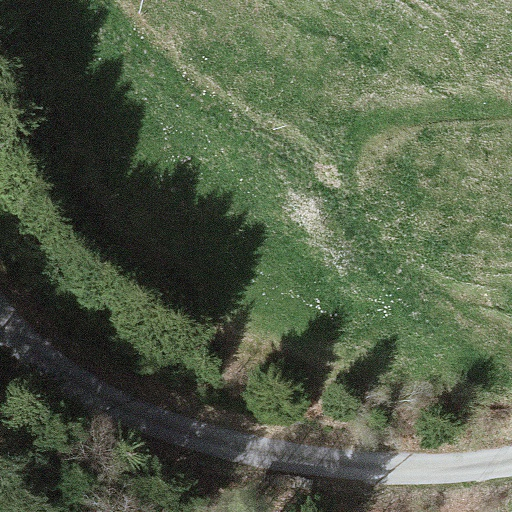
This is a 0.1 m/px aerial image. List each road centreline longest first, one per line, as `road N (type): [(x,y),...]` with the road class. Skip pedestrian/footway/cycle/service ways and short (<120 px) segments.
road 1 (track): [(511,352),(377,259),(349,216),(244,121),(164,66),(104,0)]
road 2 (track): [(511,109),(410,113),(373,135),(349,164),(349,216)]
